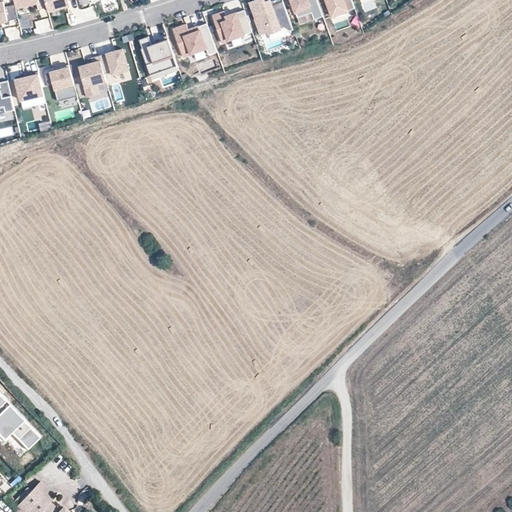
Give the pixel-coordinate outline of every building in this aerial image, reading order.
[(38,11),(47,9),(45,0),(13,0),(15,5),(16,9),(33,5),(37,4),(38,11)] [(45,0),(47,9),(48,12),(64,8),(70,6),(69,1),(72,0),(45,0)] [(263,0),(259,0),(251,3),(257,20),(256,21),(261,33),(268,30),(269,33),(285,28),(290,31),(294,29),(282,0),(275,0),(265,4),(263,0)] [(291,0),(298,18),(313,12),(316,19),(324,17),(317,0),(291,0)] [(326,0),(332,17),(355,8),(352,0),(326,0)] [(0,23),(3,22),(19,19),(16,9),(15,5),(5,8),(4,2),(0,2),(0,23)] [(225,11),(213,15),(222,43),(252,32),(245,9),(227,15),(225,11)] [(44,20),(34,22),(38,34),(47,31),(44,20)] [(24,35),(30,33),(28,23),(21,24),(24,35)] [(218,52),(207,23),(199,26),(200,30),(194,32),(189,30),(187,24),(183,25),(173,29),(184,57),(206,49),(209,55),(218,52)] [(178,65),(167,36),(159,39),(161,44),(156,46),(152,47),(149,37),(139,40),(142,48),(141,49),(146,65),(152,63),(156,73),(178,65)] [(112,53),(100,56),(105,74),(112,71),(113,74),(129,69),(124,49),(112,53)] [(100,56),(91,59),(93,63),(86,65),(79,67),(87,97),(100,94),(97,84),(107,82),(105,74),(100,56)] [(152,80),(179,70),(178,65),(156,73),(152,63),(146,65),(152,80)] [(56,70),(47,73),(50,85),(53,84),(58,101),(78,96),(70,67),(56,70)] [(21,100),(44,95),(39,72),(33,73),(30,74),(31,76),(25,78),(16,80),(21,100)] [(0,113),(15,110),(8,81),(0,82),(0,113)] [(7,403),(0,409),(0,415),(10,406),(7,403)] [(10,406),(0,415),(0,435),(5,441),(12,434),(29,451),(42,438),(10,406)] [(13,509),(40,481),(31,482),(30,481),(13,499),(14,501),(10,505),(13,509)] [(68,511),(60,504),(56,508),(50,502),(55,496),(40,481),(13,509),(16,511),(68,511)]
